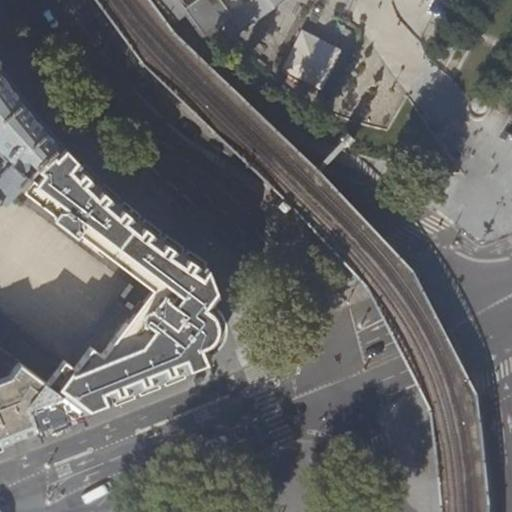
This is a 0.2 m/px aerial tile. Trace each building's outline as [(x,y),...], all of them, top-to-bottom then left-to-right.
[(186,11),(204,35),(231,15),(237,23),(235,24),(238,28),(242,25),(240,23),(246,19),(247,21),(251,19),(249,17),(255,12),(257,14),(260,12),(259,10),(264,6),(266,8),(269,5),(268,3),(272,0),(273,0),(275,1),(276,0),(158,0),(173,21),(186,11)] [(511,0),(460,0),(450,18),(430,52),(441,66),(444,71),(457,87),(469,101),(466,107),(466,113),(469,118),(473,120),(478,121),(483,119),(487,114),(490,108),(511,69),(511,0)] [(298,31),(280,72),(321,90),(340,50),(298,31)] [(35,113),(29,106),(17,90),(0,66),(0,200),(16,185),(60,143),(35,113)] [(372,111),(383,80),(344,66),(333,96),(372,111)] [(43,106),(35,113),(60,143),(69,136),(43,106)] [(94,177),(60,143),(16,185),(152,289),(141,303),(149,308),(140,319),(133,314),(126,323),(124,321),(99,353),(89,345),(72,367),(61,359),(44,382),(82,410),(95,405),(179,372),(208,360),(211,343),(215,341),(218,338),(220,334),(221,329),(220,323),(218,318),(214,312),(213,299),(217,296),(204,263),(192,255),(176,245),(159,233),(149,225),(121,202),(94,177)] [(0,441),(21,434),(34,429),(20,392),(32,375),(17,362),(8,374),(0,377),(0,441)] [(44,382),(32,375),(20,392),(34,429),(38,427),(47,423),(70,414),(82,410),(44,382)] [(47,423),(38,427),(40,431),(47,429),(51,431),(73,422),(70,414),(47,423)]
